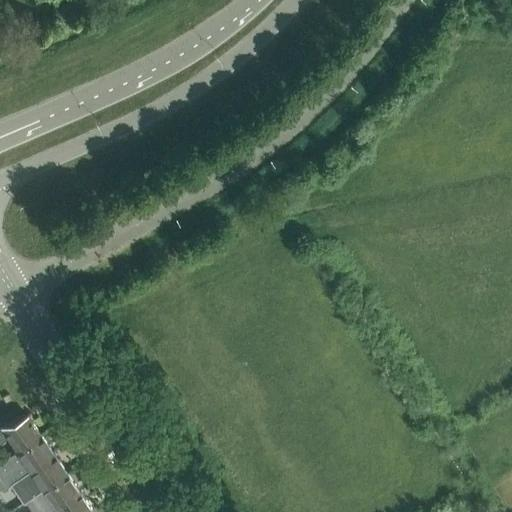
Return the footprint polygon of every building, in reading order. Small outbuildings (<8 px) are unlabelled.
[(10,390),(1,396),(5,402),(14,396),(10,390)] [(19,450),(41,434),(27,414),(0,426),(0,435),(6,432),(19,450)] [(8,484),(54,453),(41,434),(19,450),(24,457),(0,472),(8,483),(8,484)] [(54,453),(10,483),(23,501),(26,500),(66,472),(54,453)] [(32,509),(27,511),(48,511),(80,491),(66,472),(26,500),(32,509)] [(88,511),(92,509),(80,491),(48,511),(88,511)]
